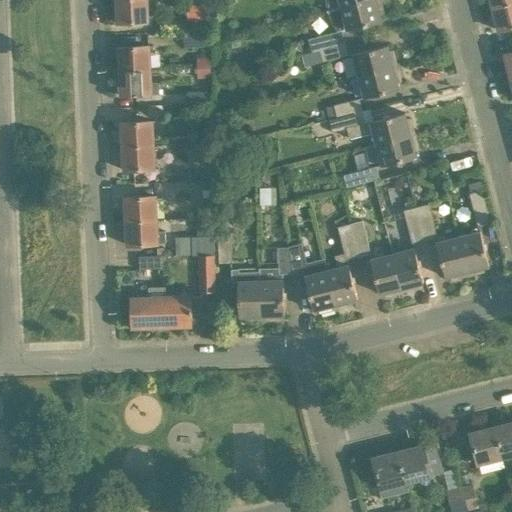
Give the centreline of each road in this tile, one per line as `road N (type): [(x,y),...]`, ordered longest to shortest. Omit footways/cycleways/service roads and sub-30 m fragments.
road 1 (residential): [(101,360),(84,0)]
road 2 (residential): [(13,363),(0,107)]
road 3 (residential): [(511,226),(455,0)]
road 4 (residential): [(302,352),(511,303)]
road 5 (residential): [(101,360),(302,352)]
road 6 (residential): [(322,436),(511,387)]
